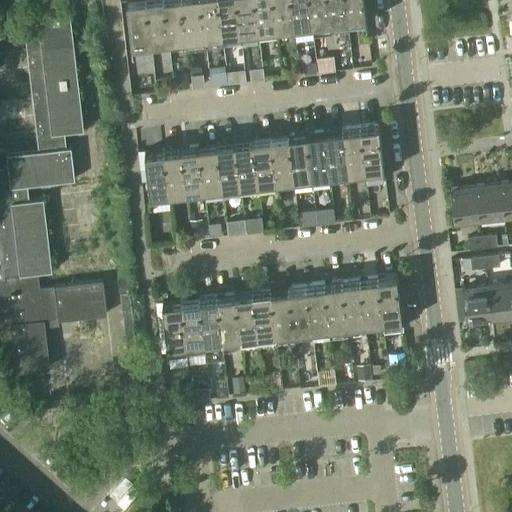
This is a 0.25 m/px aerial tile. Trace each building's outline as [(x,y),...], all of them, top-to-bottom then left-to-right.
[(126,0),(131,43),(150,41),(145,0),(126,0)] [(145,0),(150,41),(169,38),(163,0),(145,0)] [(163,0),(169,38),(186,36),(182,0),(163,0)] [(182,0),(186,36),(204,34),(200,0),(182,0)] [(200,0),(204,34),(223,32),(218,0),(200,0)] [(218,0),(223,32),(241,30),(236,0),(218,0)] [(236,0),(241,30),(258,28),(254,0),(236,0)] [(254,0),(258,28),(276,26),(272,0),(254,0)] [(272,0),(276,26),(294,24),(291,0),(272,0)] [(291,0),(294,24),(312,22),(309,0),(291,0)] [(309,0),(312,22),(330,20),(327,0),(309,0)] [(327,0),(330,20),(347,18),(345,0),(327,0)] [(345,0),(347,18),(366,16),(364,0),(345,0)] [(360,124),(365,168),(384,166),(378,122),(360,124)] [(342,126),(348,170),(365,168),(360,124),(342,126)] [(324,128),(329,172),(348,170),(342,126),(324,128)] [(306,130),(312,174),(329,172),(324,128),(306,130)] [(288,132),(293,176),(312,174),(306,130),(288,132)] [(270,134),(276,178),(293,176),(288,132),(270,134)] [(252,137),(258,180),(276,178),(270,134),(252,137)] [(234,139),(240,183),(258,180),(252,137),(234,139)] [(216,141),(222,185),(240,183),(234,139),(216,141)] [(199,143),(204,187),(222,185),(216,141),(199,143)] [(182,145),(187,189),(204,187),(199,143),(182,145)] [(163,147),(168,191),(187,189),(182,145),(163,147)] [(149,193),(168,191),(163,147),(144,149),(149,193)] [(511,179),(501,181),(503,214),(511,212),(511,179)] [(475,184),(480,216),(503,214),(501,181),(475,184)] [(454,220),(480,216),(475,184),(450,187),(454,220)] [(192,237),(205,235),(202,218),(190,219),(192,237)] [(210,234),(222,233),(220,220),(208,222),(210,234)] [(482,233),(482,245),(497,244),(496,231),(482,233)] [(468,235),(469,247),(482,245),(482,233),(468,235)] [(483,253),(485,265),(500,264),(498,251),(483,253)] [(471,267),(485,265),(483,253),(470,255),(471,267)] [(378,274),(384,318),(402,316),(396,271),(378,274)] [(360,276),(365,320),(384,318),(378,274),(360,276)] [(127,276),(118,277),(120,292),(129,290),(127,276)] [(342,278),(347,322),(365,320),(360,276),(342,278)] [(324,280),(330,324),(347,322),(342,278),(324,280)] [(488,282),(490,315),(511,312),(511,282),(511,279),(488,282)] [(306,282),(312,326),(330,324),(324,280),(306,282)] [(288,284),(294,328),(312,326),(306,282),(288,284)] [(466,318),(490,315),(488,282),(462,285),(466,318)] [(271,286),(276,331),(294,328),(288,284),(271,286)] [(456,301),(458,319),(466,318),(462,285),(454,286),(456,301)] [(252,289),(258,333),(276,331),(271,286),(252,289)] [(235,291),(240,335),(258,333),(252,289),(235,291)] [(217,293),(222,337),(240,335),(235,291),(217,293)] [(199,295),(204,339),(222,337),(217,293),(199,295)] [(181,297),(186,341),(204,339),(199,295),(181,297)] [(167,344),(186,341),(181,297),(162,300),(167,344)] [(141,388),(138,364),(118,366),(121,391),(141,388)] [(245,388),(243,373),(232,375),(233,390),(245,388)] [(195,394),(209,393),(208,375),(194,377),(195,394)] [(226,375),(215,376),(217,393),(228,392),(226,375)] [(180,398),(192,397),(191,380),(179,381),(180,398)]
